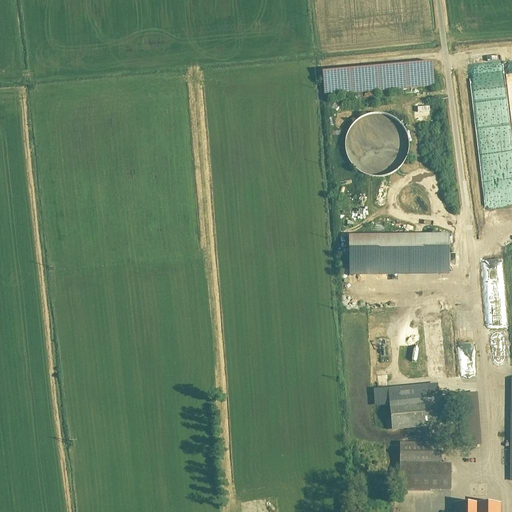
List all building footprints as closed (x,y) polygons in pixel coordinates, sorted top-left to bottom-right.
[(428,61),(321,70),(323,95),(431,85),(428,61)] [(385,116),(364,113),(360,148),(375,150),(377,137),(384,138),(385,130),(384,130),(385,116)] [(446,235),(348,235),(348,274),(446,273),(446,235)] [(455,344),(464,344),(462,315),(453,316),(455,344)] [(435,384),(385,388),(386,405),(388,431),(439,426),(435,384)] [(374,406),(386,405),(385,388),(373,389),(374,406)] [(480,445),(476,392),(451,394),(456,447),(480,445)] [(397,464),(439,464),(439,444),(397,444),(397,464)] [(439,464),(397,464),(397,488),(448,488),(448,464),(439,464)] [(473,511),(474,503),(453,502),(452,511),(473,511)] [(498,511),(499,502),(474,502),(474,503),(473,511),(498,511)]
